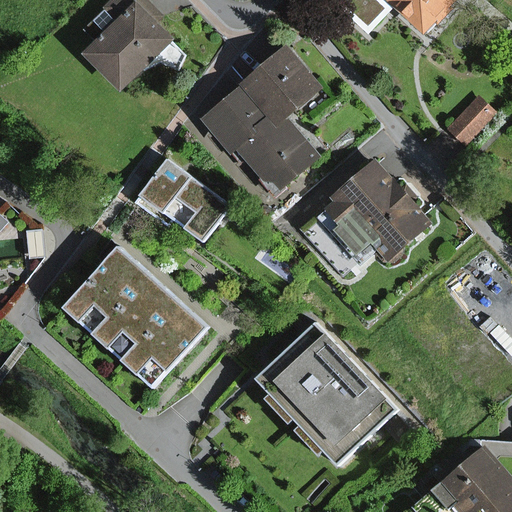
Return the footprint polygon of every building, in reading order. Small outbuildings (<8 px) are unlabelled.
[(177,36),(142,0),(112,0),(85,26),(101,36),(78,58),(115,96),(177,36)] [(346,0),(375,30),(400,6),(427,34),(463,0),(346,0)] [(318,91),(283,51),(201,125),(266,197),(313,155),(284,122),(318,91)] [(480,108),(456,131),(475,151),(499,129),(480,108)] [(441,223),(372,150),(289,229),(337,280),(374,246),(395,268),(441,223)] [(236,204),(160,157),(137,193),(213,241),(236,204)] [(0,236),(16,218),(0,204),(0,236)] [(67,310),(82,324),(136,264),(120,251),(67,310)] [(98,338),(151,279),(136,264),(82,324),(98,338)] [(98,338),(126,363),(179,304),(151,279),(98,338)] [(126,363),(142,377),(195,318),(179,304),(126,363)] [(195,318),(142,377),(157,391),(210,331),(195,318)] [(400,411),(312,321),(242,389),(330,479),(400,411)] [(448,511),(498,467),(482,448),(432,492),(448,511)] [(460,511),(489,511),(511,492),(511,483),(498,467),(455,506),(460,511)] [(511,511),(511,492),(489,511),(511,511)]
